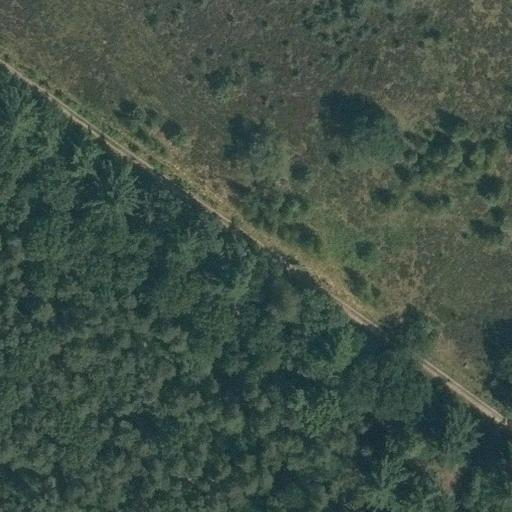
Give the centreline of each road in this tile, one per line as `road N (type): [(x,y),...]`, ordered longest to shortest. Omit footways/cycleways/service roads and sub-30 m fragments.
road 1 (track): [(0,71),(382,338)]
road 2 (track): [(382,338),(484,409)]
